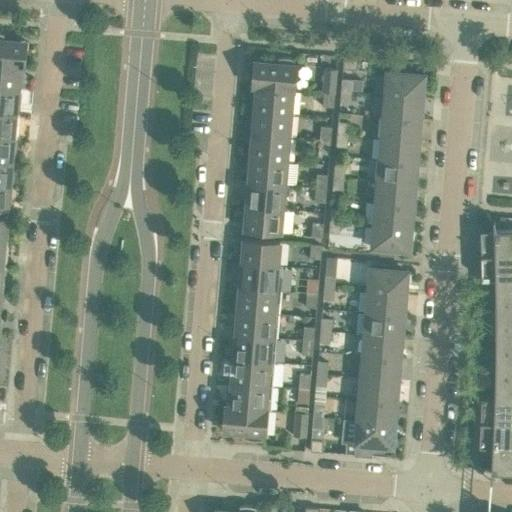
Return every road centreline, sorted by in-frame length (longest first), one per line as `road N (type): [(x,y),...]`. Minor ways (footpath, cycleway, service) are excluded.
road 1 (residential): [(188,460),(228,2)]
road 2 (residential): [(437,480),(472,22)]
road 3 (residential): [(21,447),(58,0)]
road 4 (tertiary): [(137,456),(151,263),(131,156)]
road 5 (tertiary): [(131,156),(94,267),(78,451)]
road 6 (residential): [(188,460),(437,480)]
road 7 (residential): [(472,22),(228,2)]
road 8 (tertiary): [(131,156),(145,0)]
